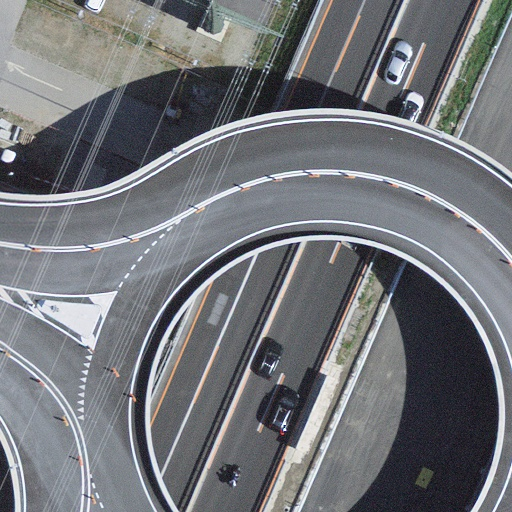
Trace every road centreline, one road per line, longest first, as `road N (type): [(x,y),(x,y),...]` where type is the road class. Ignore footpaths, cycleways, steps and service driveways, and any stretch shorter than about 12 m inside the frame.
road 1 (motorway): [(419,0),(200,511)]
road 2 (primary): [(511,270),(469,225),(404,189),(330,174),(256,183),(188,214)]
road 3 (motorway): [(371,511),(511,181)]
road 4 (primary): [(188,214),(138,258),(102,314),(82,377),(81,444)]
road 5 (primary): [(188,214),(113,245),(0,245)]
road 6 (primary): [(0,345),(63,403),(81,444)]
